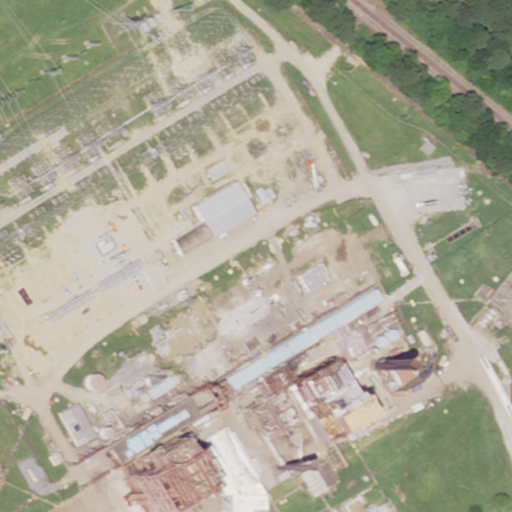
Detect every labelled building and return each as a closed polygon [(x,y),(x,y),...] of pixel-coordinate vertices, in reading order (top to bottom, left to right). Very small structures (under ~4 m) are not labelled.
[(208,237),(250,213),(232,180),(189,204),(208,237)] [(205,236),(199,222),(168,236),(175,252),(183,248),(183,246),(205,236)] [(302,290),(324,278),(316,263),(294,275),(302,290)] [(269,360),(379,300),(367,290),(261,348),(271,350),(273,355),(254,357),(261,370),(255,377),(263,392),(239,405),(243,413),(251,419),(255,420),(260,420),(268,433),(299,416),(310,426),(313,423),(318,427),(314,433),(325,436),(356,419),(343,396),(305,400),(302,399),(310,390),(303,391),(299,385),(269,360)] [(225,335),(259,317),(251,303),(217,321),(225,335)] [(409,393),(421,385),(412,372),(400,354),(391,360),(395,365),(387,370),(396,383),(400,381),(409,393)] [(92,434),(73,402),(55,413),(75,445),(92,434)] [(200,438),(217,469),(208,473),(220,495),(226,495),(225,511),(248,511),(248,510),(257,511),(263,507),(261,504),(262,493),(255,481),(255,475),(230,429),(217,429),(200,438)] [(110,480),(116,490),(116,497),(118,501),(129,511),(149,511),(150,511),(160,511),(159,511),(168,511),(171,509),(171,505),(181,499),(181,494),(192,488),(179,466),(176,463),(175,453),(164,442),(152,442),(146,448),(147,458),(145,458),(114,475),(110,480)] [(334,481),(322,458),(296,473),(308,495),(334,481)]
